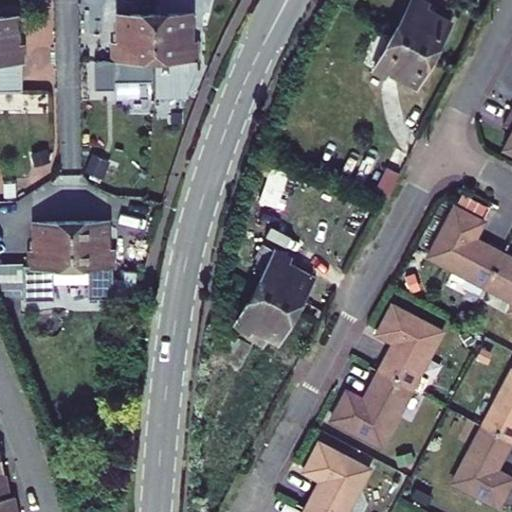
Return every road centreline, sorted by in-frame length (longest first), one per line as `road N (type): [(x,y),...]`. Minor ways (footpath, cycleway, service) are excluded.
road 1 (tertiary): [(156,511),(175,305),(191,230),(241,88),(277,18)]
road 2 (residential): [(240,511),(440,148)]
road 3 (residential): [(440,148),(511,4)]
road 4 (residential): [(47,511),(0,383)]
